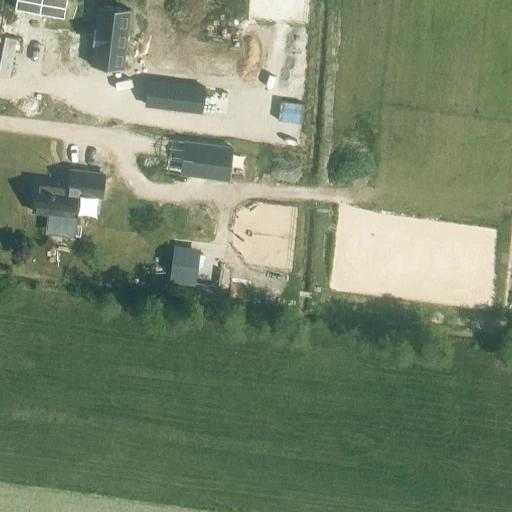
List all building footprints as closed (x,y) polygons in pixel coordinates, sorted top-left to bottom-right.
[(91,7),(82,62),(114,66),(122,11),(91,7)] [(204,90),(148,83),(144,107),(201,115),(204,90)] [(231,148),(185,141),(181,174),(229,181),(231,148)] [(141,184),(142,149),(132,149),(131,184),(141,184)] [(32,213),(57,216),(58,226),(71,228),(76,218),(79,195),(101,198),(104,175),(70,171),(68,187),(36,182),(32,213)] [(198,254),(174,251),(170,281),(195,284),(198,254)]
